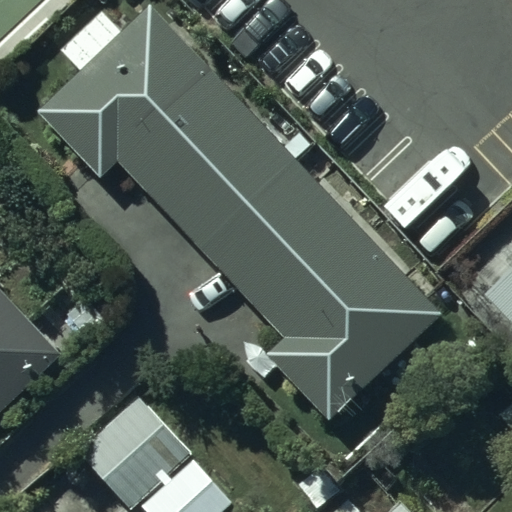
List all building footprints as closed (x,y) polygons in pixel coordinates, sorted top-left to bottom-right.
[(441,318),(151,11),(123,38),(103,17),(62,56),(81,76),(38,116),(101,182),(118,166),(284,341),(266,359),(328,425),(441,318)] [(511,263),(481,294),(511,326),(511,263)] [(0,416),(63,355),(0,293),(0,416)] [(78,454),(130,511),(133,511),(195,456),(141,397),(78,454)] [(195,461),(153,499),(165,511),(231,511),(237,507),(195,461)]
